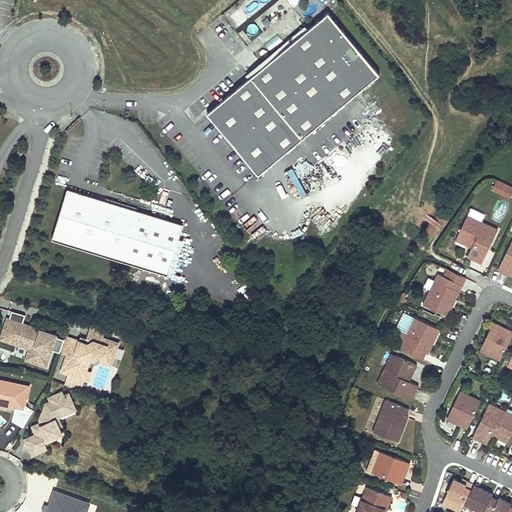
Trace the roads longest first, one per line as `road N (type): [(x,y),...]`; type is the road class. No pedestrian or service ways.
road 1 (residential): [(511,301),(485,301),(430,413),(437,454)]
road 2 (unclassified): [(56,106),(85,78),(84,57),(71,39),(51,31),(29,37),(13,57),(13,80)]
road 3 (residential): [(56,106),(0,273)]
